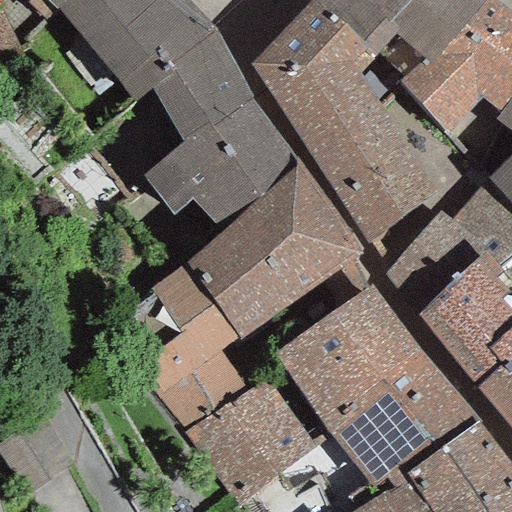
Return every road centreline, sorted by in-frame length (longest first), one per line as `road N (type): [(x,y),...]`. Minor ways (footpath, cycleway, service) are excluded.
road 1 (residential): [(193,0),(231,31),(240,61),(380,283),(511,456)]
road 2 (residential): [(110,511),(45,390),(0,333)]
